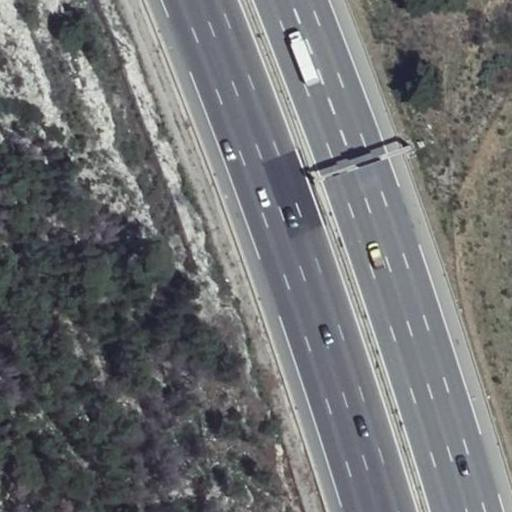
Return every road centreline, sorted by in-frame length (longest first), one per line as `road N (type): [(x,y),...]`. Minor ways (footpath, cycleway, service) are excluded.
road 1 (motorway): [(209,0),(385,511)]
road 2 (motorway): [(476,511),(384,216),(302,0)]
